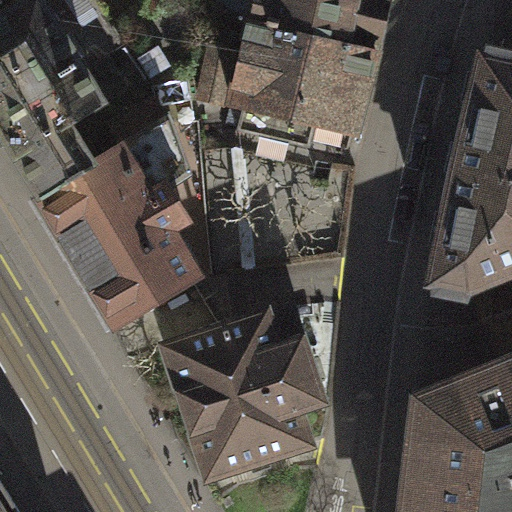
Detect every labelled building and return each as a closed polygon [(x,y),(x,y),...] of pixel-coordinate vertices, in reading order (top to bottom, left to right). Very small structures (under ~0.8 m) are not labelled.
[(32,0),(0,19),(0,129),(40,197),(92,165),(69,123),(101,102),(41,0),(32,0)] [(375,53),(383,0),(253,0),(247,24),(375,53)] [(354,132),(375,53),(247,24),(231,102),(242,105),(236,131),(312,149),(318,123),(354,132)] [(232,51),(208,48),(199,95),(223,100),(232,51)] [(511,55),(487,51),(438,286),(460,292),(511,269),(511,55)] [(40,197),(112,324),(200,275),(169,228),(187,214),(169,186),(188,173),(156,91),(105,121),(121,147),(92,165),(40,197)] [(244,143),(216,145),(218,162),(207,163),(216,270),(346,256),(356,165),(333,159),(330,166),(267,167),(265,153),(245,154),(244,143)] [(274,300),(163,334),(206,476),(315,443),(305,409),(332,400),(306,314),(280,321),(274,300)] [(511,511),(511,362),(420,399),(407,511),(511,511)] [(0,511),(18,511),(0,481),(0,511)]
